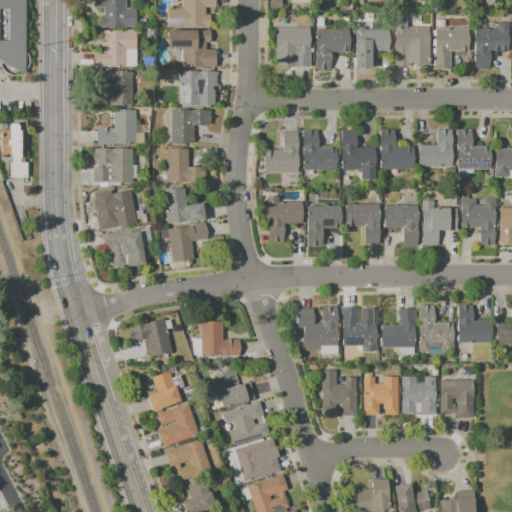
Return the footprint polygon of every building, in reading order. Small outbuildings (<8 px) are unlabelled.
[(27,76),(0,63),(0,0),(21,0),(27,1),(27,76)] [(127,0),(127,10),(137,10),(137,29),(102,28),(102,17),(105,17),(105,9),(96,9),(96,0),(127,0)] [(212,28),(170,28),(170,9),(184,9),(184,0),(217,0),(217,8),(207,8),(207,15),(212,15),(212,28)] [(509,53),(491,52),(491,70),(475,70),(476,30),(499,31),(499,24),(510,25),(509,53)] [(312,69),(277,70),(276,30),(311,29),(312,69)] [(430,29),(430,50),(413,50),(413,68),(398,68),(398,29),(430,29)] [(137,31),(137,51),(127,51),(127,68),(96,68),(96,51),(105,51),(105,44),(102,44),(102,31),(137,31)] [(217,68),(184,68),(184,51),(169,50),(170,31),(212,31),(212,44),(208,44),(208,51),(217,51),(217,68)] [(469,31),(469,52),(452,52),(452,70),(436,70),(437,31),(469,31)] [(350,32),(350,53),(333,53),(333,71),(318,71),(318,32),(350,32)] [(391,33),(390,54),(373,54),(373,72),(358,72),(358,33),(391,33)] [(133,74),(133,106),(111,106),(111,89),(97,89),(97,74),(133,74)] [(219,74),(219,76),(218,76),(218,85),(219,85),(219,88),(215,88),(215,92),(216,92),(216,107),(181,106),(181,74),(219,74)] [(137,112),(137,134),(145,134),(145,145),(99,146),(99,130),(115,130),(115,112),(137,112)] [(195,145),(173,145),(173,112),(212,112),(212,126),(195,126),(195,145)] [(26,132),(26,165),(28,165),(28,179),(12,179),(12,156),(3,156),(3,132),(11,132),(11,128),(14,125),(18,125),(20,127),(20,132),(26,132)] [(453,131),(453,168),(420,169),(420,147),(438,147),(438,131),(453,131)] [(338,149),(338,171),(305,171),(305,132),(321,132),(321,149),(338,149)] [(376,181),(363,182),(362,171),(344,171),(343,132),(357,132),(358,150),(376,150),(376,181)] [(414,149),(415,171),(382,171),(382,132),(397,132),(397,149),(414,149)] [(492,148),(492,171),(459,171),(459,132),(474,132),(474,149),(492,148)] [(299,174),(266,175),(266,152),(284,152),(284,134),(299,134),(299,174)] [(133,150),(133,184),(112,184),(112,165),(107,165),(107,169),(110,169),(110,184),(94,184),(94,169),(98,169),(98,165),(95,165),(94,150),(133,150)] [(511,172),(510,172),(510,179),(496,179),(496,170),(497,170),(497,150),(511,150),(511,172)] [(207,184),(168,184),(168,151),(189,151),(189,169),(207,169),(207,184)] [(168,225),(164,193),(186,190),(188,208),(203,206),(205,220),(168,225)] [(132,193),(138,225),(99,232),(97,217),(114,214),(111,196),(132,193)] [(303,204),(304,225),(285,225),(285,243),(271,243),(271,206),(269,206),(269,199),(280,198),(280,204),(303,204)] [(496,201),(496,247),(481,246),(481,230),(463,229),(463,209),(461,209),(461,201),(477,201),(476,207),(485,207),(485,200),(496,201)] [(458,210),(458,232),(439,232),(439,247),(424,247),(423,202),(435,202),(435,210),(458,210)] [(380,206),(380,245),(366,246),(366,228),(348,228),(347,206),(380,206)] [(341,208),(342,230),(324,230),(324,247),(309,247),(309,208),(341,208)] [(418,208),(419,247),(404,247),(404,229),(386,229),(386,208),(418,208)] [(511,209),(511,245),(500,245),(500,209),(511,209)] [(173,263),(169,231),(192,228),(192,227),(207,225),(209,241),(192,243),(194,261),(173,263)] [(141,230),(146,262),(125,266),(122,249),(106,252),(103,237),(141,230)] [(455,354),(440,354),(440,353),(420,354),(420,344),(422,344),(420,308),(435,307),(436,325),(454,324),(455,354)] [(493,344),(460,345),(459,308),(475,308),(475,323),(492,323),(493,344)] [(339,348),(306,348),(306,329),(299,329),(299,311),(314,311),(315,326),(324,326),(324,309),(338,309),(339,348)] [(378,353),(363,354),(363,348),(344,348),(343,309),(359,309),(360,326),(377,325),(378,353)] [(415,349),(383,350),(383,328),(401,328),(401,311),(415,311),(415,349)] [(173,353),(152,358),(148,340),(133,344),(130,329),(165,321),(173,353)] [(203,357),(203,324),(224,324),(224,341),(241,341),(241,358),(227,358),(227,357),(203,357)] [(511,347),(498,347),(498,326),(511,325),(511,347)] [(223,409),(214,376),(236,370),(240,386),(251,383),(256,400),(223,409)] [(324,413),(323,372),(337,372),(338,386),(346,386),(346,379),(357,379),(358,417),(343,417),(342,406),(336,406),(336,412),(324,413)] [(182,403),(154,413),(148,398),(158,394),(153,379),(170,373),(175,388),(176,388),(182,403)] [(365,417),(365,379),(376,379),(376,386),(384,386),(384,379),(399,379),(399,417),(386,417),(386,405),(380,405),(380,417),(365,417)] [(402,417),(403,379),(417,379),(417,385),(425,385),(425,379),(437,379),(437,416),(422,416),(422,405),(415,405),(415,417),(402,417)] [(474,382),(474,420),(458,420),(458,415),(441,415),(441,382),(474,382)] [(224,415),(261,404),(265,418),(254,421),(256,427),(267,424),(270,436),(234,447),(230,433),(237,431),(234,423),(227,425),(224,415)] [(200,437),(164,449),(159,433),(177,427),(176,422),(162,427),(158,415),(189,405),(200,437)] [(201,441),(212,472),(181,483),(176,467),(171,469),(166,453),(201,441)] [(236,451),(267,442),(271,454),(257,458),(258,462),(277,456),(281,472),(246,483),(236,451)] [(285,493),(290,509),(281,511),(256,511),(248,489),(284,476),(289,491),(285,493)] [(217,509),(208,511),(186,511),(183,503),(193,499),(189,486),(205,480),(210,495),(212,494),(217,509)] [(388,481),(390,511),(375,511),(358,511),(358,493),(373,492),(372,483),(388,481)] [(398,511),(395,488),(412,485),(413,495),(428,493),(431,511),(423,511),(398,511)] [(475,511),(441,511),(441,505),(458,504),(458,493),(475,493),(475,511)]
